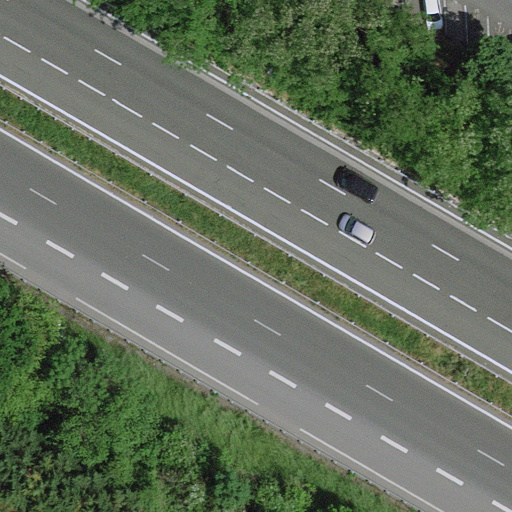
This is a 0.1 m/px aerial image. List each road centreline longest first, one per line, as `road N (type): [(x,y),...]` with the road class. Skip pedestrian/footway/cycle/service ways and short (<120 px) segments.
road 1 (motorway): [(511,319),(0,18)]
road 2 (motorway): [(0,164),(511,464)]
